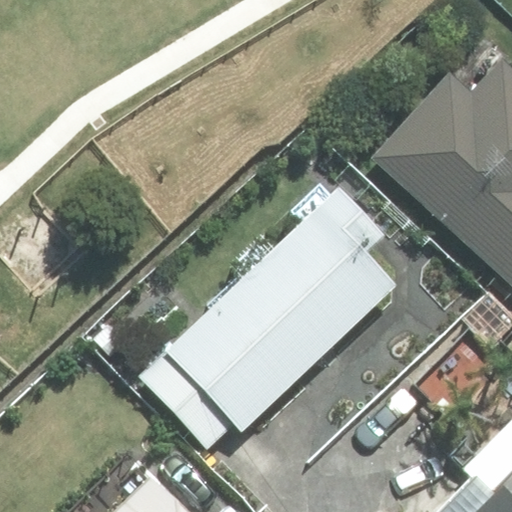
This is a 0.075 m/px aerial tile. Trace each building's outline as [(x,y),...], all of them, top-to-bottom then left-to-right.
[(449,77),(376,158),(511,280),(511,71),(502,63),(472,97),(449,77)] [(242,430),(396,285),(364,251),(381,235),(339,190),(330,199),(318,186),(291,211),(301,221),(275,245),(262,232),(230,262),(246,278),(168,352),(234,422),(242,430)] [(234,422),(168,352),(141,376),(207,447),(234,422)] [(489,385),(458,355),(421,393),(452,423),(489,385)] [(511,511),(511,420),(463,469),(471,477),(435,511),(511,511)] [(182,511),(150,479),(115,511),(182,511)]
